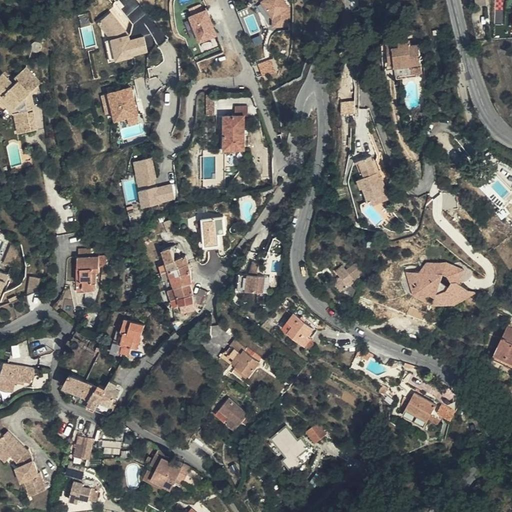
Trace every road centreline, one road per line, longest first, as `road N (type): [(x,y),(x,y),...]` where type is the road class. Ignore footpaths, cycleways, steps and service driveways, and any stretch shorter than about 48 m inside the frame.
road 1 (secondary): [(438,511),(481,469),(492,441),(480,410),(445,371),(331,314),(303,278),(301,242),(326,147),(324,86)]
road 2 (residential): [(120,413),(135,374),(212,305),(238,251),(287,183),(308,100),(324,86)]
road 3 (unknown): [(63,319),(60,221),(35,100)]
road 4 (residential): [(0,329),(58,315),(67,326),(59,395),(96,416),(120,413)]
road 5 (residential): [(120,413),(207,468),(237,511)]
